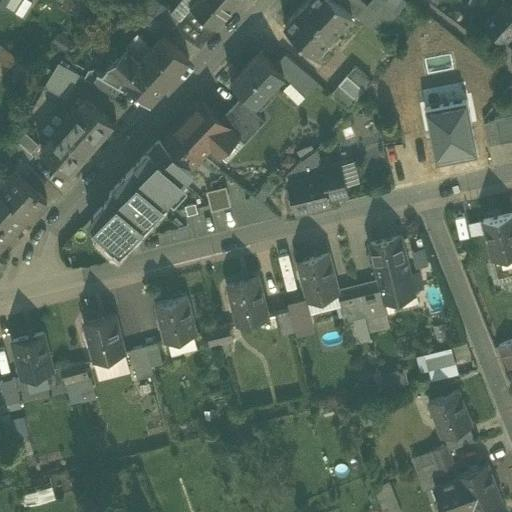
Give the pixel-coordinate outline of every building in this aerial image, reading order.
[(14,0),(11,6),(23,13),(31,0),(14,0)] [(150,0),(192,25),(207,0),(150,0)] [(353,11),(341,0),(305,0),(297,9),(297,10),(286,22),(316,51),(353,11)] [(369,0),(368,2),(365,0),(342,0),(370,26),(388,7),(389,6),(382,0),(369,0)] [(388,7),(396,14),(406,0),(382,0),(389,6),(388,7)] [(511,35),(511,0),(506,0),(485,24),(505,43),(511,35)] [(136,4),(129,17),(155,32),(162,21),(164,22),(166,21),(136,4)] [(396,14),(388,7),(370,26),(378,33),(396,14)] [(50,41),(65,52),(73,41),(58,30),(50,41)] [(152,44),(138,31),(126,44),(140,57),(152,44)] [(152,44),(140,57),(167,82),(190,58),(163,33),(152,44)] [(151,100),(167,82),(140,57),(126,44),(109,63),(110,63),(103,70),(121,81),(124,77),(125,76),(151,100)] [(232,79),(257,102),(284,74),(284,73),(275,64),(260,50),(232,79)] [(291,81),(306,95),(319,81),(286,52),(275,64),(284,73),(284,74),(291,81)] [(43,89),(64,101),(80,74),(59,62),(43,89)] [(349,106),(350,106),(373,79),(355,64),(332,91),(349,106)] [(84,76),(116,94),(123,82),(121,81),(103,70),(99,68),(98,69),(94,66),(94,67),(90,68),(89,68),(84,76)] [(306,95),(291,81),(284,88),(298,102),(306,95)] [(42,147),(70,172),(115,120),(86,96),(42,147)] [(236,133),(245,142),(266,119),(241,96),(221,117),(236,132),(236,133)] [(172,130),(202,154),(211,145),(218,152),(236,133),(236,132),(221,117),(202,99),(199,102),(194,101),(189,107),(190,112),(172,130)] [(426,107),(437,162),(478,154),(468,99),(426,107)] [(496,119),(500,141),(511,138),(511,113),(495,117),(496,119)] [(485,122),(489,143),(500,141),(496,119),(485,122)] [(15,136),(18,138),(32,151),(40,143),(23,128),(15,136)] [(192,165),(202,154),(172,130),(164,139),(192,165)] [(34,153),(32,151),(18,138),(10,146),(26,161),(34,153)] [(192,165),(164,139),(162,141),(159,139),(150,148),(182,177),(192,166),(192,165)] [(182,177),(150,148),(130,170),(162,199),(182,177)] [(287,172),(290,179),(322,171),(321,166),(322,165),(319,148),(298,161),(288,172),(287,172)] [(355,159),(341,163),(347,184),(360,181),(355,159)] [(341,161),(322,165),(321,166),(322,171),(290,179),(288,179),(296,212),(331,203),(330,198),(349,193),(347,184),(341,163),(341,161)] [(21,173),(39,189),(46,180),(29,164),(21,173)] [(16,168),(0,185),(0,187),(29,214),(31,216),(48,197),(39,189),(21,173),(16,168)] [(162,199),(130,170),(110,191),(109,192),(112,195),(113,194),(141,221),(162,199)] [(255,195),(264,202),(279,184),(269,176),(255,195)] [(226,186),(208,191),(213,208),(230,204),(226,186)] [(0,219),(12,231),(29,214),(0,187),(0,219)] [(141,221),(113,194),(112,195),(92,216),(121,243),(141,221)] [(511,211),(484,218),(493,257),(511,252),(511,211)] [(99,224),(92,218),(83,226),(90,233),(99,224)] [(0,244),(12,231),(0,219),(0,244)] [(380,279),(411,272),(401,234),(371,242),(380,279)] [(427,246),(416,246),(416,263),(427,264),(427,246)] [(299,260),(308,297),(338,290),(339,290),(339,289),(329,252),(299,260)] [(511,252),(493,257),(499,281),(511,277),(511,252)] [(415,290),(411,272),(380,279),(385,297),(415,290)] [(229,284),(238,322),(269,314),(259,277),(229,284)] [(380,279),(359,284),(367,314),(388,309),(385,297),(380,279)] [(345,320),(367,314),(359,284),(339,289),(339,290),(338,290),(345,320)] [(157,302),(167,340),(197,332),(187,295),(157,302)] [(276,311),(281,332),(294,329),(289,308),(276,311)] [(85,320),(95,357),(125,350),(115,313),(85,320)] [(229,323),(217,326),(221,342),(233,339),(229,323)] [(210,345),(221,342),(217,326),(206,329),(210,345)] [(13,338),(23,376),(26,375),(47,369),(54,368),(44,331),(13,338)] [(511,338),(499,343),(504,355),(511,352),(511,338)] [(157,342),(146,345),(151,365),(162,363),(157,342)] [(421,351),(428,378),(460,370),(453,342),(421,351)] [(153,374),(151,365),(146,345),(125,350),(130,370),(133,379),(153,374)] [(125,350),(95,357),(100,377),(130,370),(125,350)] [(85,359),(74,362),(78,378),(90,375),(85,359)] [(66,381),(78,378),(74,362),(62,365),(66,381)] [(47,369),(26,375),(31,390),(51,385),(47,369)] [(78,378),(83,399),(95,397),(90,375),(78,378)] [(15,377),(2,380),(8,401),(20,399),(15,377)] [(83,399),(78,378),(66,381),(71,402),(83,399)] [(429,399),(443,435),(472,424),(459,388),(429,399)] [(16,435),(29,432),(25,414),(11,417),(16,435)] [(443,435),(449,449),(478,437),(472,424),(443,435)] [(29,432),(16,435),(20,452),(34,449),(29,432)] [(417,467),(422,479),(455,466),(457,465),(452,454),(417,467)] [(446,511),(468,511),(473,510),(502,499),(488,462),(458,473),(455,466),(422,479),(426,489),(436,485),(446,511)] [(375,487),(384,511),(401,511),(390,481),(375,487)]
